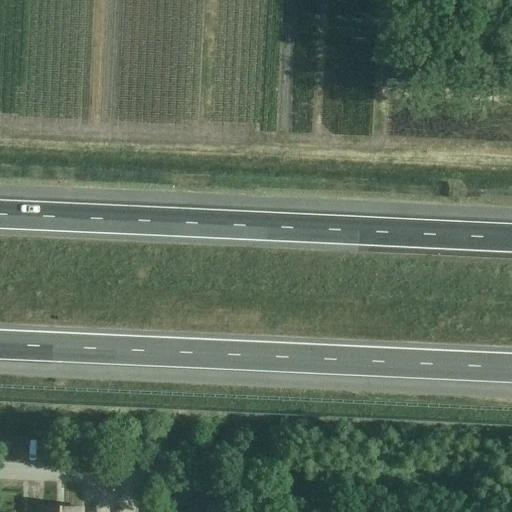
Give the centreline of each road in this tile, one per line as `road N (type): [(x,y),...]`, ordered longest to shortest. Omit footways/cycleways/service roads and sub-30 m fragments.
road 1 (motorway): [(511,238),(0,214)]
road 2 (motorway): [(0,346),(511,369)]
road 3 (unclassified): [(331,511),(207,483),(0,471)]
